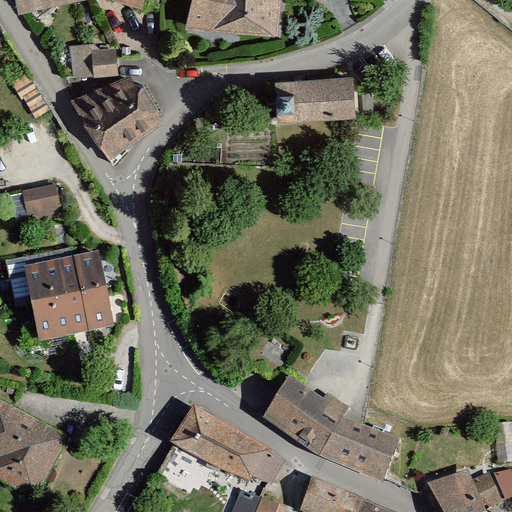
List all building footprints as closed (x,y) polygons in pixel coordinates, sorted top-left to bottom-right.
[(15,0),(18,14),(81,0),(114,0),(141,8),(157,10),(159,0),(15,0)] [(278,0),(193,0),(190,30),(274,40),(278,0)] [(91,48),(71,50),(74,80),(116,76),(114,54),(92,56),(91,48)] [(28,78),(12,87),(21,103),(23,102),(35,121),(48,113),(28,78)] [(354,78),(273,83),(276,127),(356,122),(354,78)] [(127,79),(71,103),(109,162),(150,136),(160,121),(142,90),(127,79)] [(23,197),(28,223),(59,217),(53,191),(23,197)] [(24,274),(38,347),(112,332),(97,260),(24,274)] [(291,381),(265,420),(322,458),(384,481),(398,439),(345,419),(350,408),(330,395),(326,401),(291,381)] [(67,443),(0,408),(0,483),(37,502),(67,443)] [(274,459),(192,415),(173,450),(255,493),(274,459)] [(466,474),(433,489),(444,511),(484,511),(500,504),(488,479),(472,487),(466,474)] [(376,511),(312,487),(302,511),(376,511)] [(254,511),(259,500),(240,493),(233,511),(254,511)]
